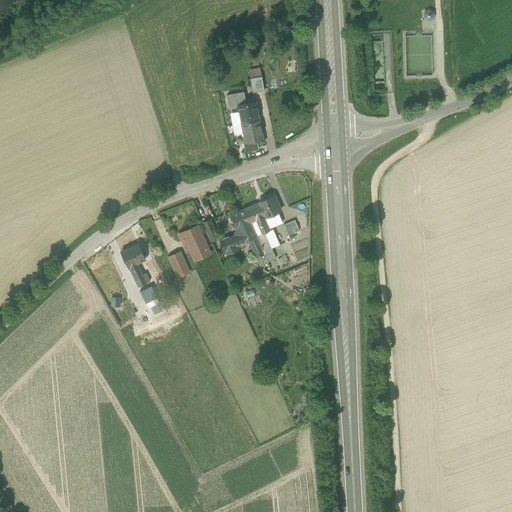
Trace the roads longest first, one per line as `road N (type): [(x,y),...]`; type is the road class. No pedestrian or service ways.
road 1 (track): [(398,511),(373,187),(378,172),(422,141),(431,115)]
road 2 (unclassified): [(0,330),(100,236),(168,197),(334,141)]
road 3 (secondary): [(355,511),(334,141)]
road 4 (residential): [(511,77),(431,115),(334,141)]
road 5 (secondary): [(334,141),(327,0)]
